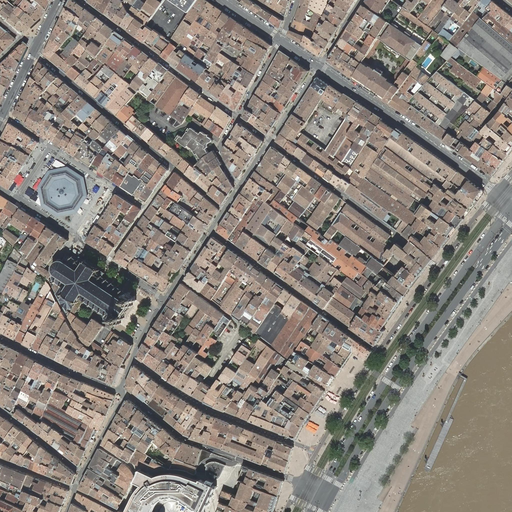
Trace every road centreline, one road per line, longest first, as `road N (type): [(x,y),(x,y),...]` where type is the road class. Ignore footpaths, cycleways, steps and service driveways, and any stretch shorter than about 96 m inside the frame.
road 1 (secondary): [(511,206),(398,361),(320,492)]
road 2 (secondary): [(331,498),(409,366),(511,225)]
road 3 (tertiary): [(317,66),(496,190)]
road 4 (residential): [(269,141),(437,267)]
road 5 (residential): [(316,451),(210,409),(132,357)]
road 6 (residential): [(378,351),(211,230)]
road 7 (residential): [(121,391),(187,439),(299,482)]
road 8 (residential): [(80,0),(236,116)]
road 9 (residential): [(33,53),(174,168)]
road 10 (residential): [(0,336),(121,391)]
